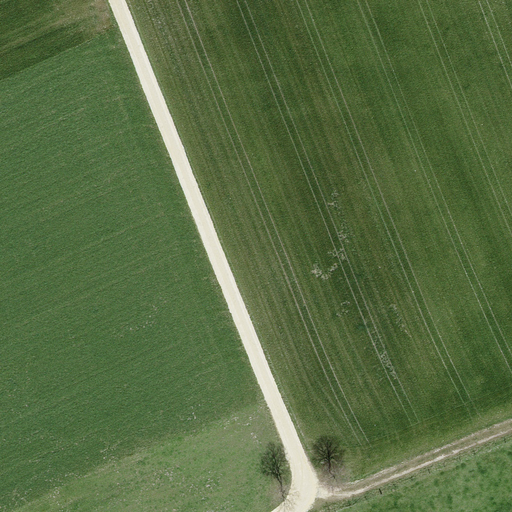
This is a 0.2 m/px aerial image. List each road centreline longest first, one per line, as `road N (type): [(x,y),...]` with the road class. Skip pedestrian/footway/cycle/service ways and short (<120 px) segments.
road 1 (track): [(289,511),(306,481),(119,0)]
road 2 (track): [(313,511),(511,434)]
